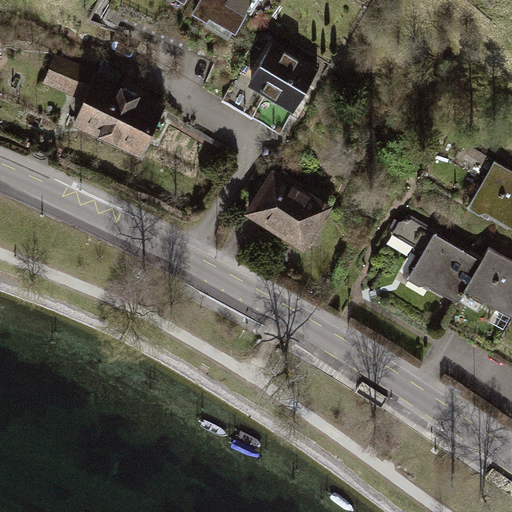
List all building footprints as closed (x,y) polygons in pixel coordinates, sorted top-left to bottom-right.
[(259,0),(211,0),(210,2),(252,19),(259,0)] [(322,71),(253,32),(227,78),(297,116),(322,71)] [(169,89),(59,46),(35,108),(145,151),(169,89)] [(511,203),(511,166),(480,146),(448,194),(497,226),(511,203)] [(333,206),(267,166),(233,221),(299,261),(333,206)] [(466,272),(417,240),(382,292),(430,325),(466,272)] [(511,310),(511,276),(479,255),(446,305),(494,337),(511,310)]
